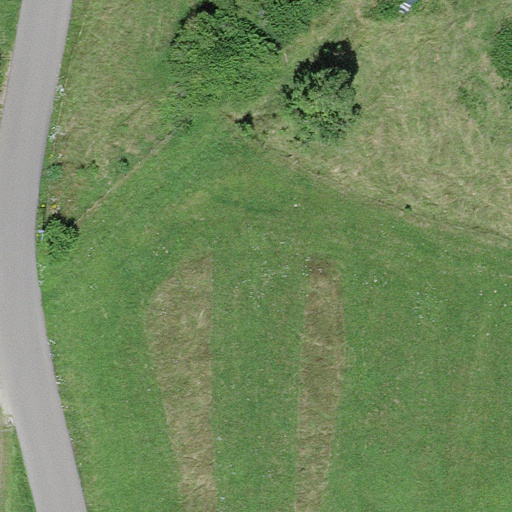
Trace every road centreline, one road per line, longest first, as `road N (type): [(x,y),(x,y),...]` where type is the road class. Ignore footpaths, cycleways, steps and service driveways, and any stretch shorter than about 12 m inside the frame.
road 1 (residential): [(49,511),(0,307),(2,199),(38,0)]
road 2 (track): [(342,0),(93,235),(0,307)]
